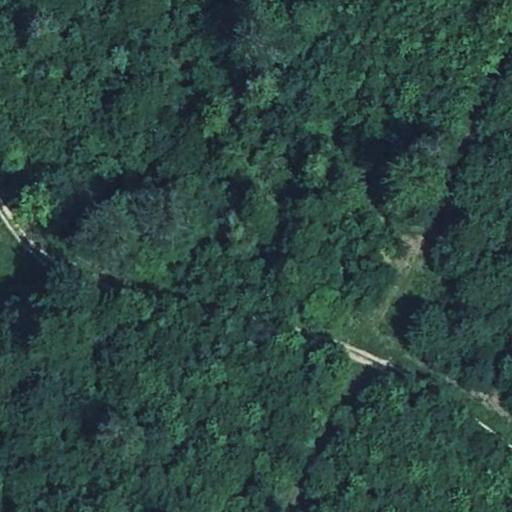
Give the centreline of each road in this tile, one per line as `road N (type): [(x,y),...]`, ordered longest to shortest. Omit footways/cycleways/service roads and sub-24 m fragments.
road 1 (track): [(0,201),(41,257),(127,293),(383,366)]
road 2 (track): [(383,366),(511,446)]
